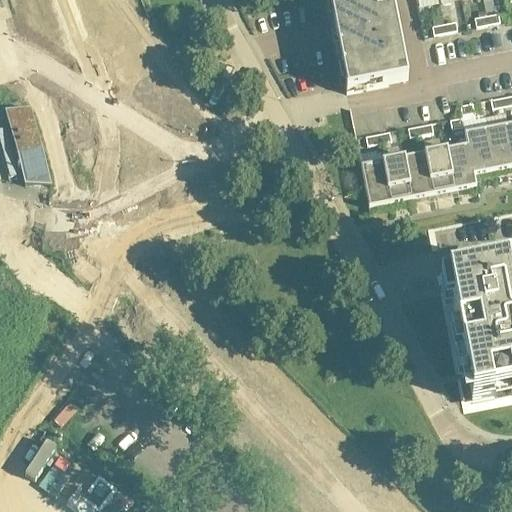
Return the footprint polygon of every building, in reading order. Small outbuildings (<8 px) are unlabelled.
[(407,84),(390,0),(327,0),(332,26),(337,25),(338,30),(339,35),(334,36),(346,96),(407,84)] [(498,17),(486,19),(488,28),(499,26),(498,17)] [(488,28),(486,19),(474,21),(476,30),(488,28)] [(455,25),(443,27),(445,36),(457,34),(455,25)] [(445,36),(443,27),(431,30),(433,39),(445,36)] [(511,99),(502,101),(504,110),(511,108),(511,99)] [(504,110),(502,101),(490,103),(492,112),(504,110)] [(471,107),(460,109),(461,118),(473,116),(471,107)] [(49,181),(30,111),(17,112),(4,113),(24,188),(51,188),(49,181)] [(461,121),(450,124),(451,133),(463,130),(461,121)] [(431,127),(419,129),(421,138),(433,136),(431,127)] [(511,170),(511,153),(507,128),(486,132),(494,174),(511,170)] [(421,138),(419,129),(408,132),(409,141),(421,138)] [(494,174),(486,132),(465,136),(474,184),(475,184),(474,178),(494,174)] [(389,135),(377,138),(379,147),(391,144),(389,135)] [(474,184),(465,136),(464,136),(466,148),(446,152),(454,194),(476,190),(475,184),(474,184)] [(379,147),(377,138),(365,140),(367,149),(379,147)] [(454,194),(446,152),(425,156),(433,198),(454,194)] [(433,198),(425,156),(403,160),(412,202),(433,198)] [(412,202),(403,160),(382,164),(390,206),(412,202)] [(390,206),(382,164),(360,169),(368,211),(390,206)] [(511,397),(511,296),(507,271),(448,282),(450,294),(451,294),(456,322),(460,340),(459,340),(471,405),(511,397)]
